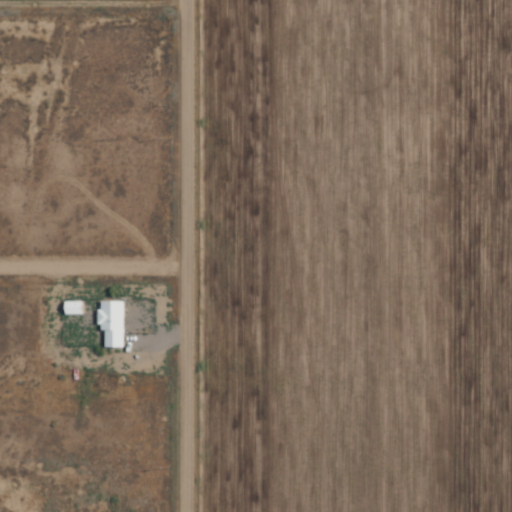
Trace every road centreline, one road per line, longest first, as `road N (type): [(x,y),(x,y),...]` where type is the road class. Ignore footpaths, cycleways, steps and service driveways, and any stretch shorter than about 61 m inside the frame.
road 1 (residential): [(164,511),(164,0)]
road 2 (residential): [(0,249),(164,248)]
